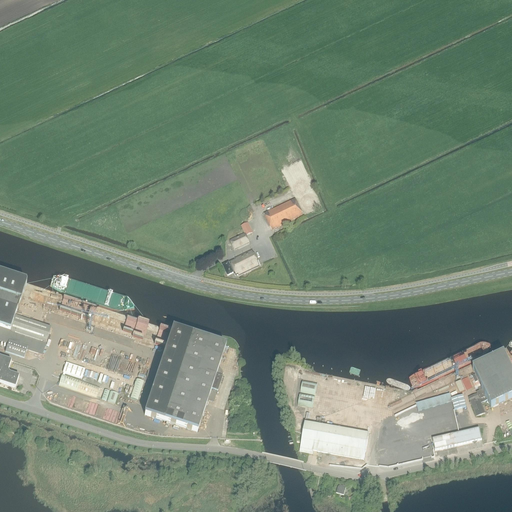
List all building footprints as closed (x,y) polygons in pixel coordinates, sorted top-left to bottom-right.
[(303,215),(295,199),(263,214),(271,230),(303,215)] [(253,217),(253,215),(252,213),(250,212),(248,211),(246,212),(245,212),(244,213),(243,214),(243,216),(243,218),(243,219),(244,220),(245,221),(246,222),(248,222),(249,222),(250,221),(251,220),(252,220),(253,218),(253,217)] [(253,233),(248,223),(246,224),(241,226),(245,234),(246,236),(253,233)] [(245,234),(230,241),(234,250),(249,243),(246,236),(245,234)] [(260,266),(252,250),(234,258),(235,260),(229,262),(229,263),(222,266),(227,276),(233,273),(235,276),(238,275),(238,277),(260,266)] [(42,356),(46,345),(48,346),(50,340),(48,339),(51,328),(29,321),(30,318),(21,316),(22,313),(17,311),(20,302),(20,303),(26,283),(0,274),(0,342),(7,344),(5,353),(24,359),(27,351),(42,356)] [(56,309),(69,312),(71,302),(65,301),(66,297),(59,295),(56,309)] [(225,347),(193,336),(172,329),(144,415),(164,422),(197,433),(207,402),(208,403),(208,401),(213,403),(222,376),(222,375),(222,374),(222,373),(222,372),(222,371),(221,370),(220,369),(219,368),(218,368),(225,347)] [(473,369),(482,390),(476,392),(477,395),(468,398),(476,417),(485,414),(480,404),(487,401),(491,409),(511,398),(511,372),(504,355),(473,369)] [(18,377),(10,374),(8,370),(11,362),(0,358),(0,383),(15,388),(18,377)] [(66,363),(62,374),(62,375),(58,385),(96,398),(100,388),(65,376),(65,374),(82,379),(85,369),(66,363)] [(109,383),(111,376),(102,374),(101,380),(109,383)] [(138,401),(144,382),(136,379),(130,399),(138,401)] [(300,393),(315,395),(317,383),(302,381),(300,393)] [(115,404),(118,394),(110,392),(107,401),(115,404)] [(314,397),(300,394),(297,406),(312,408),(314,397)] [(450,398),(451,402),(454,410),(466,407),(462,395),(450,398)] [(407,407),(409,413),(416,410),(415,404),(407,407)] [(431,410),(432,416),(439,414),(438,411),(445,409),(444,406),(431,410)] [(319,425),(317,425),(304,422),(299,452),(313,454),(314,451),(364,460),(369,434),(319,425)] [(479,429),(453,435),(451,427),(445,428),(447,434),(451,433),(452,435),(432,440),(435,452),(456,447),(479,441),(481,441),(479,429)] [(338,485),(336,493),(344,496),(346,487),(338,485)]
